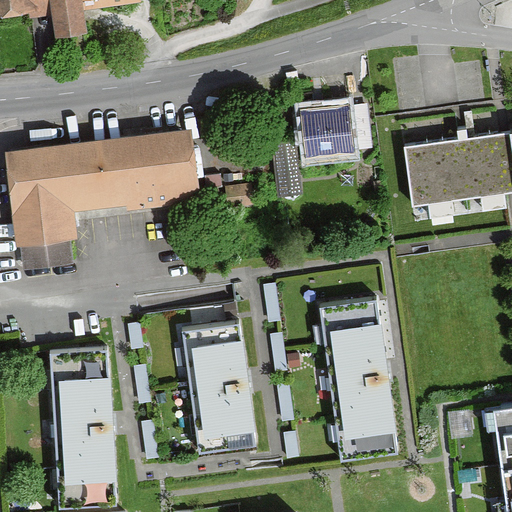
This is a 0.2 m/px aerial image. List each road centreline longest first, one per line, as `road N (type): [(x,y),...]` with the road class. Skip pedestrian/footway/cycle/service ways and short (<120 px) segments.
road 1 (unclassified): [(0,99),(200,73),(419,5)]
road 2 (unknown): [(0,316),(232,291)]
road 3 (track): [(263,0),(249,19),(180,42),(161,81)]
